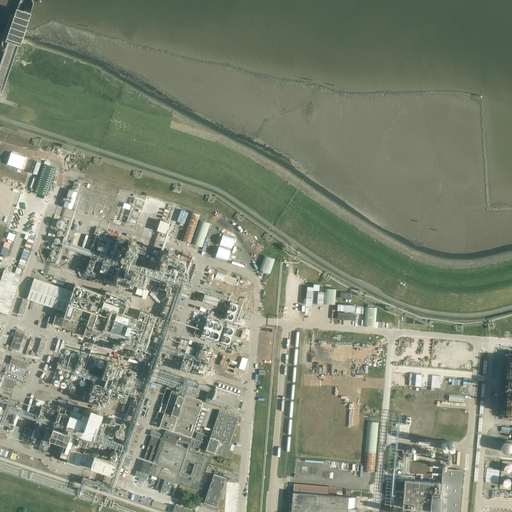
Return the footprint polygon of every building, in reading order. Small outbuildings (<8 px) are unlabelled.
[(6,40),(20,45),(31,13),(17,9),(6,40)] [(26,157),(11,152),(7,164),(22,169),(26,157)] [(38,175),(37,179),(33,188),(32,192),(47,197),(57,168),(42,163),(32,160),(28,172),(38,175)] [(0,191),(13,195),(14,189),(0,185),(0,191)] [(64,206),(72,209),(78,192),(69,190),(64,206)] [(0,208),(7,211),(11,199),(0,195),(0,208)] [(180,239),(190,243),(200,215),(190,211),(180,239)] [(192,244),(203,247),(211,224),(200,220),(192,244)] [(156,271),(160,259),(157,258),(156,262),(153,261),(154,260),(150,258),(149,260),(145,258),(146,255),(144,254),(146,248),(139,246),(140,245),(136,244),(137,242),(131,240),(131,242),(129,241),(126,248),(118,245),(118,244),(121,245),(123,239),(118,238),(116,242),(114,241),(113,244),(98,238),(87,273),(96,276),(97,272),(138,286),(136,293),(141,295),(142,293),(143,293),(142,298),(146,299),(149,290),(162,294),(168,275),(156,271)] [(187,269),(189,263),(193,264),(195,258),(183,255),(181,263),(184,263),(183,268),(187,269)] [(259,270),(270,273),(275,259),(264,255),(259,270)] [(252,268),(255,261),(244,258),(242,265),(252,268)] [(0,311),(8,314),(22,275),(20,275),(15,273),(4,269),(0,281),(0,311)] [(34,278),(27,299),(66,312),(65,316),(57,314),(53,324),(61,326),(76,331),(79,321),(88,325),(88,326),(93,328),(91,333),(137,349),(139,342),(146,345),(152,325),(161,328),(165,317),(157,315),(156,316),(140,311),(138,318),(123,313),(124,310),(127,311),(128,306),(126,306),(128,299),(128,298),(106,291),(105,294),(76,284),(73,291),(34,278)] [(314,305),(316,287),(309,287),(307,304),(314,305)] [(324,303),(335,304),(336,289),(325,288),(324,303)] [(202,301),(217,306),(219,299),(205,294),(202,301)] [(225,318),(233,321),(238,304),(230,302),(225,318)] [(375,327),(377,308),(366,307),(364,326),(375,327)] [(199,334),(218,341),(224,323),(205,317),(199,334)] [(235,327),(227,325),(221,341),(229,344),(235,327)] [(23,338),(26,339),(27,337),(24,336),(25,333),(16,330),(15,334),(12,333),(11,335),(14,336),(11,346),(7,344),(6,346),(19,351),(23,338)] [(38,359),(44,338),(33,334),(27,355),(38,359)] [(241,346),(244,347),(245,345),(241,344),(242,342),(232,339),(231,339),(230,343),(232,344),(231,346),(232,346),(232,349),(241,352),(242,350),(240,349),(241,346)] [(203,351),(187,346),(181,362),(198,368),(198,367),(206,369),(210,358),(202,355),(203,351)] [(511,354),(507,354),(505,369),(511,370),(510,382),(504,382),(503,394),(509,395),(508,405),(502,404),(501,420),(508,421),(509,413),(511,413),(511,354)] [(10,363),(27,369),(29,363),(12,357),(10,363)] [(244,370),(248,359),(242,357),(239,368),(244,370)] [(97,374),(91,391),(89,398),(107,405),(109,398),(125,403),(131,385),(125,383),(130,371),(118,367),(118,365),(113,363),(113,362),(108,360),(105,370),(94,366),(92,372),(97,374)] [(410,373),(409,385),(421,386),(422,374),(410,373)] [(432,375),(431,390),(434,391),(434,388),(440,388),(441,376),(432,375)] [(216,386),(212,398),(236,406),(241,408),(243,401),(238,400),(240,395),(216,386)] [(162,437),(160,438),(160,439),(159,439),(152,436),(140,471),(137,470),(135,476),(146,479),(148,474),(152,475),(159,477),(156,488),(161,490),(161,491),(166,493),(167,490),(170,491),(173,482),(198,491),(210,456),(190,449),(193,441),(194,441),(193,445),(205,449),(209,437),(197,433),(195,439),(194,438),(191,437),(204,401),(172,390),(166,388),(156,417),(162,419),(159,427),(168,429),(167,432),(165,431),(163,437),(162,437)] [(449,402),(464,403),(464,395),(449,394),(449,402)] [(43,401),(32,434),(64,445),(60,454),(68,457),(71,447),(106,459),(117,426),(43,401)] [(206,450),(230,458),(232,451),(230,450),(232,444),(230,444),(239,417),(219,410),(206,450)] [(363,471),(374,472),(379,422),(368,421),(363,471)] [(161,434),(151,430),(150,435),(159,438),(161,434)] [(440,448),(454,450),(455,442),(441,441),(440,448)] [(67,461),(74,463),(78,451),(71,449),(67,461)] [(86,461),(98,466),(101,457),(84,452),(81,461),(86,462),(86,461)] [(459,511),(463,470),(447,469),(447,465),(443,465),(441,483),(404,480),(403,491),(396,491),(395,498),(402,498),(401,508),(421,510),(420,511),(439,511),(449,511),(448,511),(459,511)] [(214,475),(205,504),(217,508),(227,479),(214,475)] [(502,489),(511,488),(511,477),(506,478),(506,484),(502,484),(502,489)] [(229,482),(226,511),(235,511),(238,483),(229,482)] [(293,492),(331,495),(331,488),(294,485),(293,492)] [(348,498),(293,493),(291,511),(356,511),(347,510),(348,498)] [(152,500),(142,497),(141,502),(150,505),(152,500)] [(167,505),(153,500),(151,506),(165,510),(167,505)]
